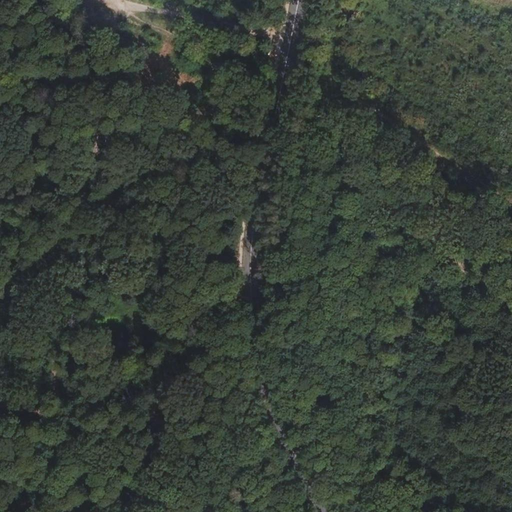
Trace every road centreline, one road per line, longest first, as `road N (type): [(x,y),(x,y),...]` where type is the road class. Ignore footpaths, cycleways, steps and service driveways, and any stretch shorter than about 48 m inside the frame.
road 1 (tertiary): [(328,511),(297,459),(276,393),(260,273),(297,0)]
road 2 (track): [(281,80),(203,108),(145,146),(0,291)]
road 3 (track): [(511,197),(324,82),(319,156)]
road 4 (track): [(319,156),(511,308)]
road 5 (track): [(288,45),(120,10)]
road 6 (track): [(319,156),(303,175),(274,262),(260,273)]
